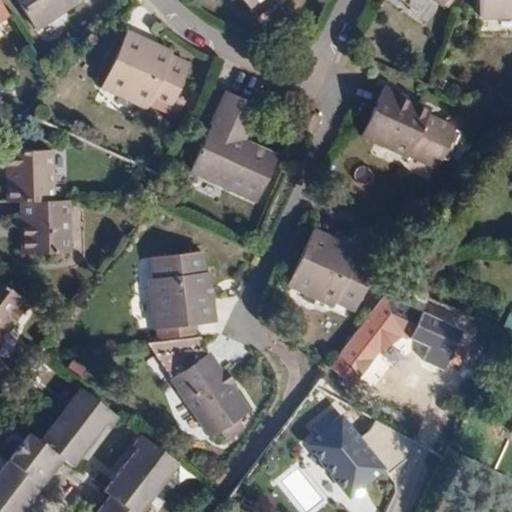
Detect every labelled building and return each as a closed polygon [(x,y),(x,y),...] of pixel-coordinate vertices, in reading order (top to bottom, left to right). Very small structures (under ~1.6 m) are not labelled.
[(14,0),(31,26),(44,18),(46,22),(80,0),(14,0)] [(241,0),(256,16),(263,9),(265,1),(266,0),(241,0)] [(511,0),(478,0),(479,19),(511,18),(511,0)] [(0,20),(8,15),(0,2),(0,20)] [(34,30),(46,22),(44,18),(31,26),(34,30)] [(173,55),(125,32),(101,85),(111,90),(118,89),(128,93),(131,99),(142,105),(149,103),(168,112),(189,67),(171,58),(173,55)] [(382,90),(360,138),(406,159),(409,154),(438,167),(442,157),(448,159),(464,124),(451,118),(447,127),(426,118),(429,111),(382,90)] [(277,157),(243,141),(236,138),(251,104),(226,92),(191,168),(206,174),(204,178),(256,202),(277,157)] [(258,107),(251,104),(236,138),(243,141),(258,107)] [(296,126),(310,133),(316,118),(303,110),(296,126)] [(19,200),(52,200),(50,148),(6,150),(7,201),(19,200)] [(189,171),(204,178),(206,174),(191,168),(189,171)] [(70,252),(68,199),(52,200),(19,200),(21,254),(70,252)] [(326,252),(371,273),(375,265),(356,256),(357,252),(312,231),(306,243),(326,252)] [(326,252),(306,243),(287,284),(298,289),(306,288),(317,294),(320,300),(327,303),(335,302),(354,310),(371,273),(326,252)] [(213,323),(208,272),(203,272),(201,252),(150,257),(152,279),(148,284),(149,294),(155,299),(156,312),(152,317),(154,329),(213,323)] [(0,338),(27,303),(0,282),(0,338)] [(409,303),(414,291),(403,287),(383,327),(407,338),(408,335),(429,345),(422,359),(442,368),(462,328),(409,303)] [(198,336),(145,342),(210,438),(247,413),(230,387),(220,373),(207,354),(205,355),(199,348),(198,336)] [(220,373),(230,387),(235,383),(225,369),(220,373)] [(117,416),(79,386),(60,410),(38,439),(28,432),(7,458),(0,467),(0,511),(18,511),(21,508),(40,483),(61,457),(72,465),(94,437),(104,423),(109,427),(117,416)] [(339,416),(305,444),(348,495),(382,467),(339,416)] [(138,511),(159,486),(178,463),(140,434),(132,445),(136,447),(125,461),(103,490),(109,494),(95,511),(138,511)]
